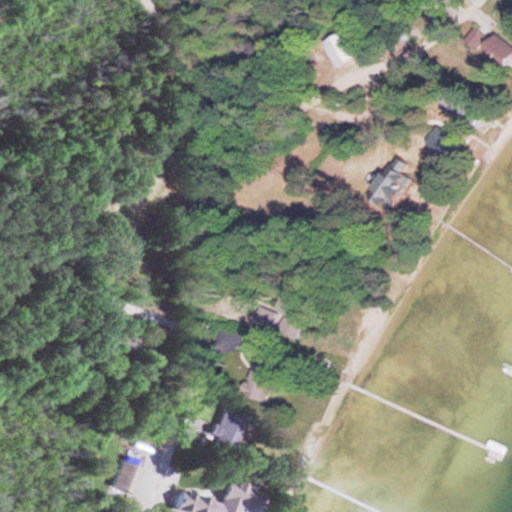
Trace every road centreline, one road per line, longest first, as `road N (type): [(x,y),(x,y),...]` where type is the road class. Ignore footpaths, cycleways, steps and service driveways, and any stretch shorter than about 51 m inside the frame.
road 1 (residential): [(452,16),(364,78),(321,96),(266,104),(221,95),(183,75),(147,0)]
road 2 (residential): [(160,318),(189,354),(195,380),(136,511)]
road 3 (residential): [(160,318),(43,282),(0,301)]
